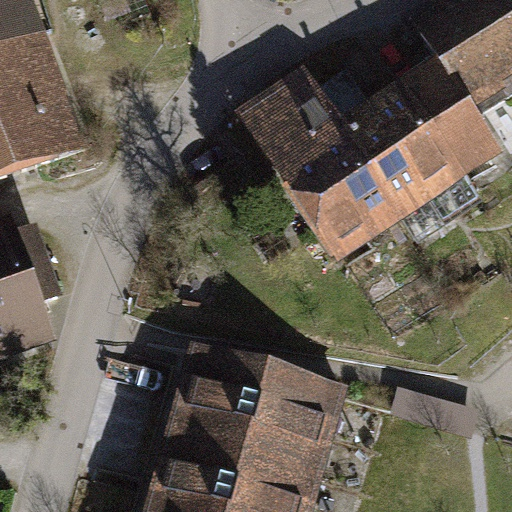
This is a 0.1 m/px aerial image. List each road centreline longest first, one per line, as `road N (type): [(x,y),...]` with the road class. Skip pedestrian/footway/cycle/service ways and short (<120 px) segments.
road 1 (residential): [(239,75),(143,166),(40,511)]
road 2 (residential): [(395,0),(239,75)]
